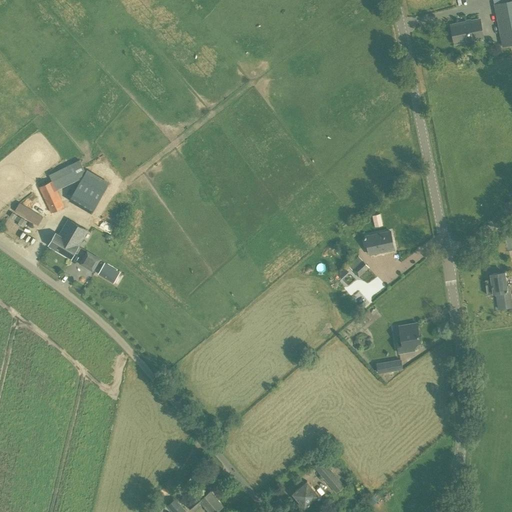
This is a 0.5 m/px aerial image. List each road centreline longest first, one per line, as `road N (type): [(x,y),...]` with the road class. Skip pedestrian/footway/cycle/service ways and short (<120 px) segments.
road 1 (unclassified): [(268,511),(110,330),(0,245)]
road 2 (secondary): [(447,263),(395,0)]
road 3 (secondary): [(454,511),(465,380),(447,263)]
